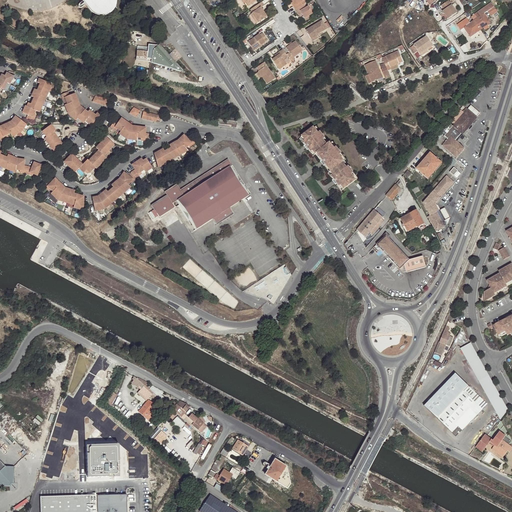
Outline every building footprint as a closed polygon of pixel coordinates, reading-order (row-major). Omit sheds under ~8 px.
[(83,0),(85,2),(87,5),(93,12),(94,14),(97,16),(99,16),(100,17),(101,16),(102,17),(105,16),(107,16),(112,13),(113,12),(115,8),(116,6),(116,3),(115,0),(83,0)] [(290,7),(293,11),(301,6),(304,5),(301,0),(287,0),(290,3),(292,6),(290,7)] [(443,12),(448,19),(457,13),(451,5),(448,1),(441,6),(444,10),(443,12)] [(81,10),(87,5),(85,2),(78,7),(78,8),(78,9),(79,10),(80,10),(81,11),(81,10)] [(474,20),(480,30),(484,28),(487,26),(490,23),(484,14),(488,12),(491,16),(497,12),(491,3),(478,12),(481,16),(474,20)] [(262,7),(259,4),(248,11),(250,15),(256,24),(264,18),(258,9),(262,7)] [(301,6),(293,11),(296,17),(299,15),(301,19),(301,20),(306,17),(310,15),(306,8),(303,9),(301,6)] [(471,37),(480,30),(474,20),(470,23),(467,18),(457,25),(461,30),(465,28),(471,37)] [(309,41),(317,36),(316,35),(324,30),(319,22),(303,32),(309,41)] [(261,43),(264,41),(260,35),(257,37),(256,36),(245,43),(250,52),(262,44),(261,43)] [(414,45),(420,54),(427,50),(433,46),(426,37),(414,45)] [(283,56),(288,63),(292,60),(290,58),(299,52),(292,43),(290,44),(287,46),(283,49),(286,54),(283,56)] [(155,51),(161,46),(148,45),(148,52),(147,61),(152,62),(155,51)] [(152,62),(151,63),(165,67),(168,68),(182,72),(184,71),(176,62),(169,54),(161,46),(155,51),(152,62)] [(148,52),(138,50),(137,60),(147,61),(148,52)] [(283,56),(280,51),(273,55),(274,58),(273,59),(270,61),(277,71),(284,65),(280,59),(283,56)] [(387,61),(384,63),(386,68),(388,72),(392,70),(391,67),(403,62),(398,51),(385,57),(387,61)] [(375,62),(365,66),(369,75),(365,76),(369,85),(373,83),(383,79),(375,62)] [(256,73),(260,78),(264,85),(272,80),(261,64),(254,68),(256,72),(256,73)] [(388,72),(386,68),(381,70),(386,80),(391,78),(388,72)] [(0,89),(1,88),(4,90),(8,83),(10,84),(14,77),(7,73),(5,76),(3,74),(0,79),(0,89)] [(35,88),(31,95),(35,97),(31,103),(29,102),(27,106),(25,105),(22,112),(27,115),(26,118),(33,121),(34,117),(32,116),(33,114),(35,110),(38,111),(41,106),(52,84),(40,78),(38,82),(40,83),(38,90),(35,88)] [(67,103),(77,98),(75,93),(69,95),(68,92),(61,95),(62,99),(65,98),(66,100),(67,103)] [(109,101),(95,96),(93,103),(107,108),(109,101)] [(79,103),(77,98),(67,103),(65,105),(68,114),(76,120),(78,118),(84,122),(86,119),(92,124),(101,114),(98,112),(96,114),(90,109),(88,111),(82,107),(81,108),(79,106),(78,104),(79,103)] [(140,111),(133,108),(130,114),(137,117),(140,111)] [(448,140),(443,146),(457,158),(465,148),(456,141),(461,133),(463,134),(476,117),(466,109),(444,137),(448,140)] [(157,120),(158,116),(144,112),(141,119),(156,123),(157,120)] [(9,123),(0,125),(0,137),(7,135),(10,134),(11,136),(20,132),(26,125),(15,116),(12,120),(13,122),(12,123),(9,124),(9,123)] [(118,122),(115,120),(111,126),(114,128),(114,127),(116,125),(119,127),(122,130),(128,122),(122,117),(118,122)] [(131,124),(128,122),(122,130),(120,132),(127,136),(137,138),(137,136),(139,126),(136,126),(135,128),(132,127),(130,126),(131,124)] [(51,124),(43,131),(47,137),(45,138),(54,150),(62,143),(54,132),(56,130),(51,124)] [(317,125),(301,138),(308,147),(314,155),(316,153),(331,143),(317,125)] [(139,126),(137,136),(141,136),(145,137),(144,140),(148,141),(149,133),(145,132),(146,127),(139,126)] [(98,150),(89,160),(95,167),(97,168),(106,157),(105,155),(113,145),(106,138),(97,148),(98,150)] [(160,151),(156,153),(162,164),(183,152),(181,149),(183,147),(186,144),(187,146),(188,147),(191,144),(186,138),(183,141),(181,139),(178,139),(174,142),(176,144),(174,146),(172,144),(166,147),(167,149),(161,153),(160,151)] [(347,159),(333,140),(331,143),(316,153),(324,164),(330,171),(345,160),(347,159)] [(0,164),(16,171),(17,168),(20,169),(23,169),(22,171),(22,173),(26,173),(29,174),(30,172),(33,173),(37,175),(41,168),(40,165),(36,162),(33,167),(29,165),(25,165),(25,159),(18,158),(17,161),(14,159),(16,157),(8,154),(7,157),(0,154),(1,151),(0,150),(0,164)] [(416,169),(427,178),(441,162),(430,152),(416,169)] [(156,153),(154,154),(155,156),(153,158),(155,168),(162,164),(156,153)] [(83,164),(72,155),(69,157),(66,163),(76,171),(81,167),(85,170),(86,169),(87,168),(90,170),(91,171),(95,167),(89,160),(88,158),(83,164)] [(230,207),(248,195),(245,189),(243,191),(227,168),(232,164),(227,158),(180,189),(176,184),(165,192),(167,195),(151,204),(159,216),(173,207),(175,206),(173,202),(178,199),(195,222),(193,224),(196,229),(213,218),(217,224),(234,213),(230,207)] [(335,182),(341,190),(350,184),(358,178),(345,160),(330,171),(328,173),(335,182)] [(137,164),(142,172),(144,174),(150,171),(146,163),(143,164),(141,162),(137,164)] [(441,162),(427,178),(429,180),(443,163),(441,162)] [(128,186),(130,183),(131,181),(134,182),(135,179),(138,177),(137,175),(139,174),(142,172),(137,164),(131,168),(133,173),(130,175),(128,178),(123,175),(119,181),(121,183),(120,184),(117,183),(112,187),(113,189),(108,193),(106,192),(101,196),(102,198),(100,200),(97,200),(96,198),(93,199),(93,203),(94,206),(94,209),(94,210),(95,211),(105,209),(130,188),(128,186)] [(245,189),(248,195),(251,193),(232,164),(227,168),(243,191),(245,189)] [(429,217),(437,231),(445,227),(437,212),(439,211),(436,204),(455,182),(447,176),(424,203),(431,215),(429,217)] [(48,184),(44,188),(47,191),(49,189),(52,191),(53,193),(51,195),(58,202),(74,206),(74,209),(83,213),(83,201),(80,200),(80,198),(74,196),(75,194),(69,192),(68,194),(65,193),(63,191),(65,189),(57,181),(53,185),(50,182),(48,184)] [(416,182),(411,185),(415,194),(420,191),(416,182)] [(396,185),(390,192),(395,196),(395,197),(401,189),(396,185)] [(390,192),(386,196),(392,200),(395,197),(395,196),(390,192)] [(383,218),(374,210),(369,216),(357,230),(366,238),(367,236),(369,238),(372,234),(373,235),(377,231),(374,228),(383,218)] [(417,227),(420,232),(426,228),(423,223),(417,211),(410,214),(414,221),(417,227)] [(414,221),(410,214),(400,220),(407,232),(417,227),(414,221)] [(388,258),(391,261),(394,258),(397,253),(399,250),(398,248),(386,235),(376,245),(380,249),(388,258)] [(500,254),(503,259),(509,256),(504,247),(498,250),(500,254)] [(394,258),(391,261),(395,265),(398,269),(400,271),(401,272),(403,272),(404,272),(405,272),(406,273),(425,268),(422,257),(409,260),(406,257),(399,250),(397,253),(394,258)] [(485,292),(485,302),(496,296),(495,293),(508,286),(506,284),(511,280),(511,264),(499,272),(500,274),(487,281),(489,284),(491,288),(488,290),(485,292)] [(276,281),(279,287),(294,280),(286,265),(273,272),(277,280),(276,281)] [(508,286),(495,293),(496,296),(509,288),(508,286)] [(511,315),(506,319),(501,321),(492,326),(497,335),(500,334),(505,332),(506,333),(511,329),(511,315)] [(435,352),(442,355),(446,345),(450,346),(454,337),(450,335),(451,333),(448,332),(450,328),(446,326),(440,342),(439,342),(435,352)] [(508,409),(470,342),(459,348),(499,418),(508,409)] [(454,372),(423,405),(457,436),(487,403),(454,372)] [(145,387),(148,384),(138,379),(137,380),(145,387)] [(147,419),(157,407),(155,405),(156,404),(155,403),(154,404),(150,400),(139,412),(147,419)] [(189,407),(190,406),(180,401),(177,404),(173,400),(168,406),(181,417),(184,414),(185,412),(189,407)] [(189,417),(187,416),(184,420),(190,425),(191,423),(201,432),(207,426),(192,414),(189,417)] [(150,435),(159,444),(167,435),(158,427),(150,435)] [(483,451),(489,443),(492,440),(497,443),(494,446),(492,449),(503,457),(508,450),(511,452),(511,449),(511,446),(503,440),(506,436),(500,431),(494,440),(486,434),(476,447),(483,451)] [(243,456),(248,447),(238,440),(233,449),(243,456)] [(118,444),(87,445),(88,475),(120,473),(118,444)] [(218,460),(217,459),(212,469),(217,472),(225,460),(225,459),(221,456),(218,460)] [(7,464),(0,457),(0,485),(11,486),(15,483),(16,466),(7,464)] [(241,468),(225,459),(225,460),(240,470),(241,468)] [(267,475),(288,488),(291,484),(288,470),(284,465),(276,460),(272,466),(271,468),(269,466),(268,468),(268,469),(270,470),(267,475)] [(236,480),(240,473),(233,468),(229,473),(224,469),(220,476),(217,474),(214,478),(226,485),(232,477),(236,480)] [(96,495),(97,509),(96,511),(127,511),(127,502),(121,502),(121,494),(96,495)] [(96,495),(40,497),(40,511),(90,511),(91,509),(97,509),(96,495)] [(200,511),(237,511),(210,495),(200,511)]
